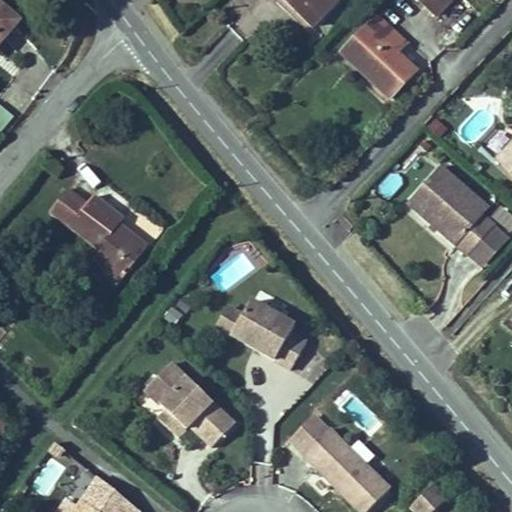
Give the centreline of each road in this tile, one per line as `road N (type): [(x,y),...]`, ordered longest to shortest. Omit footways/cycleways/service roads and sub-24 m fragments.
road 1 (tertiary): [(132,31),(511,480)]
road 2 (unclassified): [(0,180),(132,31)]
